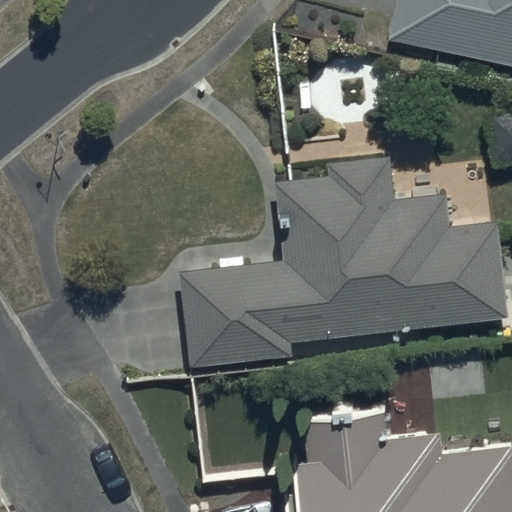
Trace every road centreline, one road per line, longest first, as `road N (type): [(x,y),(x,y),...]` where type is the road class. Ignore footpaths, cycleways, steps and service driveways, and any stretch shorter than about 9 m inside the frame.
road 1 (residential): [(0,106),(133,0)]
road 2 (residential): [(80,511),(0,375)]
